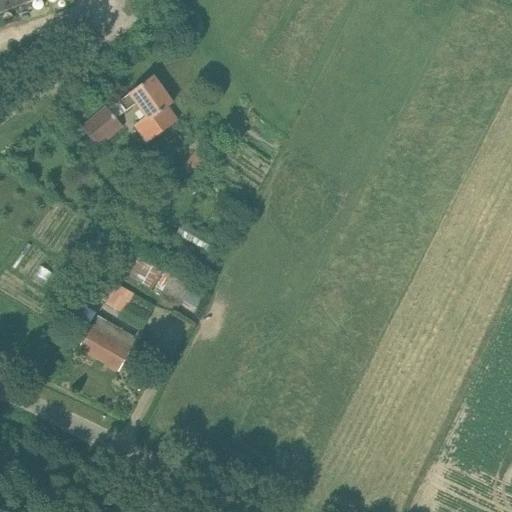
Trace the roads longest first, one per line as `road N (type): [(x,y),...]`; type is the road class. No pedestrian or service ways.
road 1 (unclassified): [(255,511),(0,389)]
road 2 (track): [(0,126),(176,0)]
